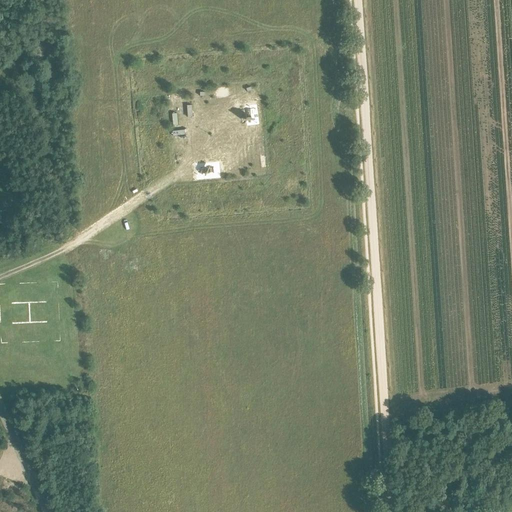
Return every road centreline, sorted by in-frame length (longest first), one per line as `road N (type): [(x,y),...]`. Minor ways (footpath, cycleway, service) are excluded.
road 1 (track): [(372,511),(339,111),(340,0)]
road 2 (unclassified): [(391,511),(358,0)]
